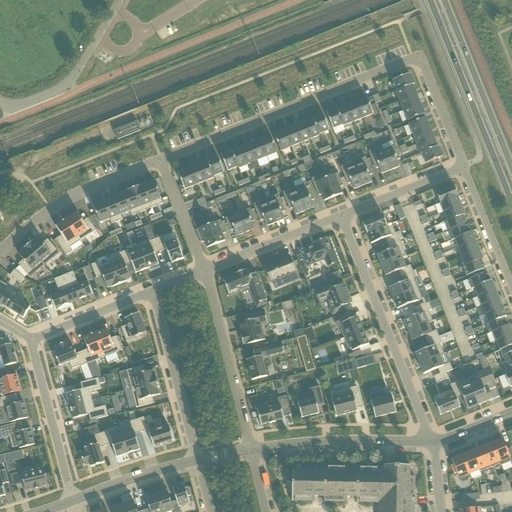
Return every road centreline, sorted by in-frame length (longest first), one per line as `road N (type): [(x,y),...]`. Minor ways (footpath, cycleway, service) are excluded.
road 1 (residential): [(463,166),(418,59),(159,158)]
road 2 (residential): [(434,442),(341,215)]
road 3 (tertiary): [(427,0),(511,204)]
road 4 (residential): [(159,158),(84,188),(0,250)]
road 5 (residential): [(250,448),(202,270)]
road 6 (residential): [(250,448),(434,442)]
road 7 (tertiary): [(511,168),(443,0)]
road 8 (residential): [(191,460),(146,292)]
road 9 (residential): [(72,500),(30,334)]
road 10 (residential): [(202,270),(341,215)]
road 11 (residential): [(463,166),(511,289)]
road 12 (residential): [(341,215),(463,166)]
road 13 (residential): [(72,500),(191,460)]
road 14 (residential): [(30,334),(146,292)]
road 15 (unclassified): [(5,108),(68,83),(97,37)]
